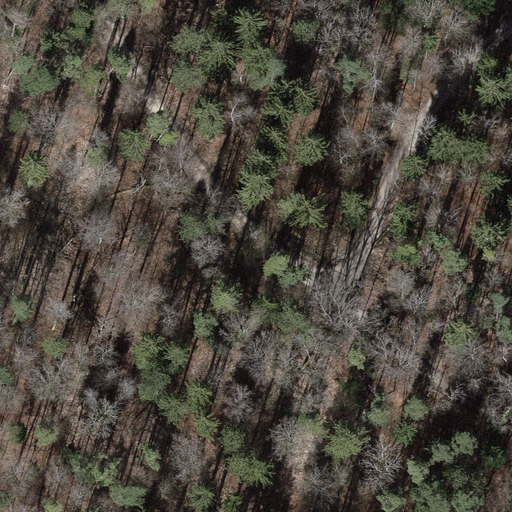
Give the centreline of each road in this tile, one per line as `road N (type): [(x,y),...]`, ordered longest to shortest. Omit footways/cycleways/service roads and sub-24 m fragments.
road 1 (track): [(348,296),(233,208),(90,0)]
road 2 (track): [(511,23),(424,116),(372,208),(348,296)]
